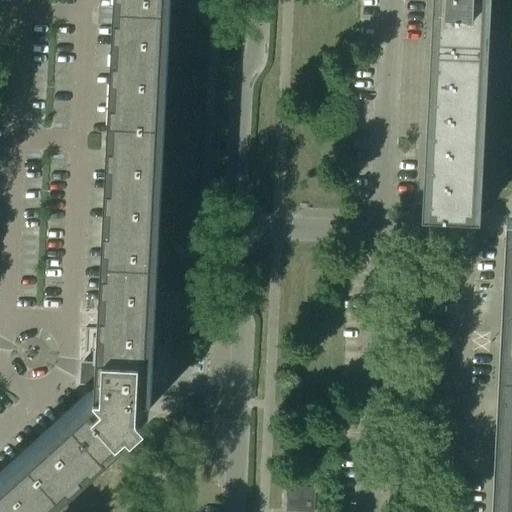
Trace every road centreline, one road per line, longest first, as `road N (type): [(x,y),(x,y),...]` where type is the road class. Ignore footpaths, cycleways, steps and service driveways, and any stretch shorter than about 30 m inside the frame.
road 1 (residential): [(232,511),(241,339),(226,301),(230,231)]
road 2 (residential): [(364,511),(375,240)]
road 3 (residential): [(375,240),(386,0)]
road 4 (residential): [(230,231),(240,78),(253,50),(258,0)]
road 5 (residential): [(230,231),(375,240)]
